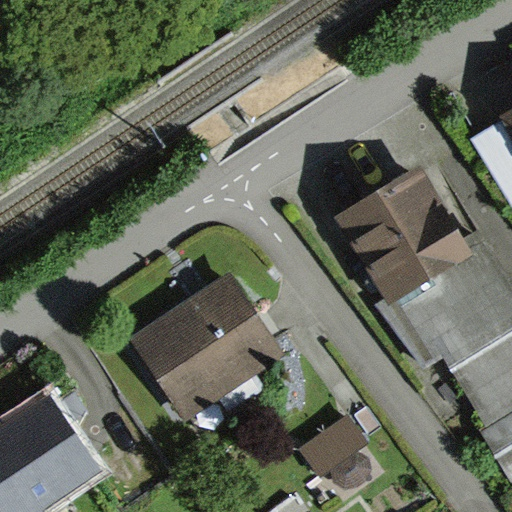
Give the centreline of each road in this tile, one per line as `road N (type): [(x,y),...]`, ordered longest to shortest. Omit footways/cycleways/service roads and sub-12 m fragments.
road 1 (residential): [(470,511),(231,178)]
road 2 (residential): [(231,178),(511,10)]
road 3 (residential): [(0,336),(231,178)]
